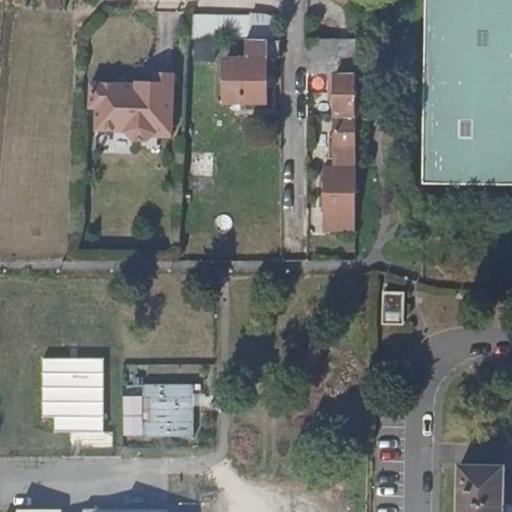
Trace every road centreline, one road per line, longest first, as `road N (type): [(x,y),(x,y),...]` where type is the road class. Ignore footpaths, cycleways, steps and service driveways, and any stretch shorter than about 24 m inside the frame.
road 1 (residential): [(290,0),(296,266)]
road 2 (residential): [(418,511),(423,369),(452,337),(511,339)]
